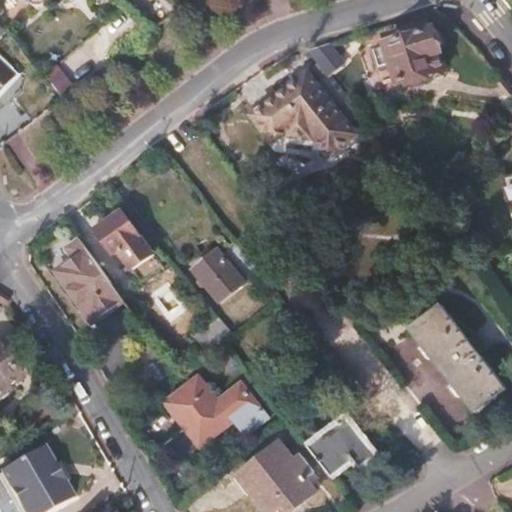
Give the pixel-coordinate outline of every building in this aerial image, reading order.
[(49,61),(61,50),(41,26),(29,37),(49,61)] [(387,45),(392,61),(398,82),(426,73),(424,68),(445,61),(440,46),(444,39),(441,33),(437,31),(436,27),(387,42),(387,45)] [(344,60),(329,42),(309,49),(328,72),(344,60)] [(379,65),(392,61),(387,45),(374,49),(379,65)] [(424,68),(426,73),(447,66),(445,61),(424,68)] [(0,62),(0,84),(11,73),(0,62)] [(45,75),(59,97),(73,87),(58,65),(45,75)] [(323,147),(349,125),(327,96),(330,92),(318,80),(312,84),(303,71),(275,93),(276,95),(267,102),(294,138),(301,131),(323,147)] [(19,133),(5,142),(20,165),(33,157),(19,133)] [(511,173),(501,176),(507,196),(511,207),(511,173)] [(153,251),(124,210),(98,228),(115,253),(120,250),(132,266),(153,251)] [(245,277),(259,265),(240,240),(225,254),(245,277)] [(94,320),(125,298),(86,246),(56,268),(94,320)] [(246,279),(245,277),(225,254),(218,247),(194,268),(221,300),(246,279)] [(469,337),(441,303),(410,327),(476,410),(506,386),(479,351),(485,345),(475,333),(469,337)] [(208,351),(225,338),(231,333),(218,316),(196,334),(208,351)] [(18,378),(0,352),(0,397),(5,394),(2,389),(18,378)] [(167,399),(184,423),(189,420),(205,441),(234,419),(246,434),(267,417),(240,382),(228,392),(217,400),(213,394),(199,375),(167,399)] [(306,444),(331,476),(351,460),(358,468),(376,454),(346,414),(306,444)] [(189,420),(184,423),(200,445),(205,441),(189,420)] [(291,459),(278,442),(237,473),(266,511),(268,511),(296,492),(302,499),(314,489),(303,474),(308,469),(298,455),(291,459)] [(59,483),(51,468),(40,448),(0,471),(0,487),(13,511),(48,511),(69,500),(59,483)] [(56,464),(51,468),(59,483),(65,479),(56,464)]
